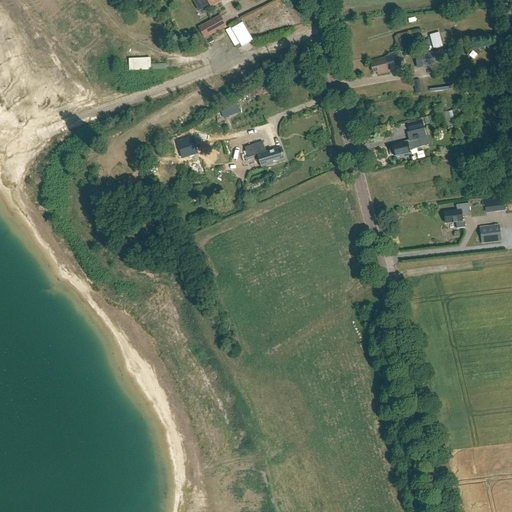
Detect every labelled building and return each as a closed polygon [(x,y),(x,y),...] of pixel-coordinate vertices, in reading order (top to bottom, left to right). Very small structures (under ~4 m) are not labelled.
[(195,24),(202,36),(224,23),(217,12),(195,24)] [(242,48),(253,41),(243,23),(232,30),(242,48)] [(223,28),(212,31),(214,37),(224,34),(223,28)] [(434,49),(443,46),(439,32),(430,35),(434,49)] [(403,52),(419,48),(415,35),(399,39),(403,52)] [(467,44),(463,47),(467,56),(472,53),(467,44)] [(440,52),(416,56),(418,68),(442,64),(440,52)] [(148,54),(125,56),(126,68),(148,67),(148,54)] [(371,62),(374,74),(377,73),(378,76),(389,73),(388,68),(391,68),(391,69),(398,67),(396,56),(385,58),(371,62)] [(224,109),(227,118),(239,113),(236,104),(224,109)] [(235,115),(225,120),(228,127),(238,123),(235,115)] [(412,131),(426,128),(424,120),(410,123),(412,131)] [(420,148),(418,140),(426,138),(424,129),(409,133),(412,142),(409,142),(409,141),(398,144),(399,145),(392,147),(392,148),(390,149),(390,151),(390,153),(391,155),(394,155),(394,156),(401,155),(401,156),(410,153),(410,150),(420,148)] [(262,153),(259,143),(245,147),(248,158),(258,155),(261,167),(285,160),(282,147),(262,153)] [(463,221),(462,217),(471,216),(469,204),(456,205),(457,211),(444,213),(446,224),(456,223),(457,229),(465,228),(464,221),(463,221)] [(482,244),(502,241),(500,225),(480,227),(482,244)]
